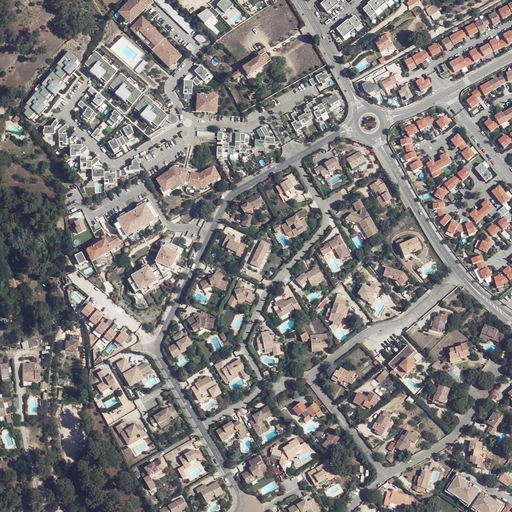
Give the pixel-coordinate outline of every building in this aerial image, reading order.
[(127,19),(130,22),(144,10),(141,8),(150,0),(129,0),(116,12),(123,19),(127,19)] [(150,0),(141,8),(144,10),(154,2),(151,0),(150,0)] [(189,34),(194,28),(163,0),(155,0),(154,1),(189,34)] [(218,7),(214,10),(221,17),(233,5),(228,1),(227,2),(224,0),(221,0),(216,5),(218,7)] [(326,0),(325,0),(320,4),(328,13),(333,8),(326,0)] [(335,0),(326,0),(333,8),(339,4),(338,3),(335,0)] [(373,0),(372,0),(367,4),(368,5),(375,13),(380,8),(373,0)] [(375,13),(368,5),(363,10),(370,18),(375,14),(375,13)] [(435,5),(425,10),(428,16),(438,12),(435,5)] [(495,14),(498,20),(502,18),(503,20),(511,15),(507,7),(495,14)] [(420,16),(416,9),(412,13),(415,19),(420,16)] [(485,19),(488,25),(492,23),(494,27),(500,23),(498,20),(495,14),(485,19)] [(361,25),(354,16),(349,21),(355,29),(356,30),(361,25)] [(181,56),(142,17),(131,26),(137,32),(135,34),(144,43),(146,41),(156,50),(153,52),(165,64),(167,62),(171,65),(176,65),(176,61),(181,56)] [(475,25),(480,34),(487,31),(485,27),(488,25),(485,19),(475,25)] [(349,21),(348,20),(342,25),(349,34),(355,29),(349,21)] [(349,34),(342,25),(336,30),(343,38),(349,34)] [(461,32),(465,37),(468,36),(469,38),(478,33),(474,25),(461,32)] [(449,38),(454,46),(462,41),(461,39),(465,37),(461,32),(449,38)] [(501,41),(504,47),(511,42),(511,36),(510,33),(510,32),(503,35),(505,39),(501,41)] [(203,41),(205,39),(198,33),(194,38),(197,40),(200,41),(203,41)] [(386,46),(387,49),(391,47),(385,36),(379,40),(380,42),(376,45),(379,50),(386,46)] [(438,45),(441,50),(445,48),(447,52),(453,48),(448,39),(438,45)] [(489,42),(494,52),(504,47),(501,41),(497,43),(496,39),(489,42)] [(144,43),(153,52),(156,50),(146,41),(144,43)] [(194,49),(193,47),(189,42),(185,47),(192,53),(193,51),(194,49)] [(424,51),(427,57),(431,55),(432,57),(440,53),(436,45),(424,51)] [(477,53),(481,59),(492,53),(488,45),(480,49),(481,51),(477,53)] [(467,59),(471,65),(481,59),(477,53),(475,50),(469,53),(471,57),(467,59)] [(69,71),(77,61),(67,52),(58,62),(59,63),(54,69),(56,70),(53,73),(51,72),(40,84),(42,85),(41,86),(39,83),(34,88),(37,90),(26,103),(27,104),(25,107),(26,109),(24,112),(28,119),(28,118),(29,119),(35,113),(36,114),(38,111),(37,111),(46,101),(45,99),(50,93),(51,94),(54,91),(53,91),(62,81),(60,79),(66,73),(67,74),(69,71)] [(94,52),(84,64),(90,69),(88,71),(93,75),(94,75),(98,79),(100,77),(106,82),(116,72),(107,64),(110,61),(103,56),(101,58),(94,52)] [(270,60),(265,52),(258,56),(242,67),(245,72),(247,75),(270,60)] [(412,58),(416,66),(425,62),(423,60),(427,57),(424,52),(412,58)] [(455,61),(461,70),(471,65),(467,59),(464,61),(462,57),(455,61)] [(411,59),(404,63),(409,72),(416,69),(411,59)] [(60,79),(62,81),(68,75),(69,76),(80,64),(77,61),(69,71),(67,74),(66,73),(60,79)] [(448,71),(450,75),(461,70),(455,61),(449,64),(451,68),(447,69),(448,71)] [(142,69),(140,63),(134,70),(138,74),(142,69)] [(195,77),(200,82),(203,79),(203,80),(209,74),(200,64),(194,70),(198,74),(195,77)] [(245,72),(242,67),(231,75),(233,79),(245,72)] [(331,78),(326,69),(319,73),(320,74),(317,76),(319,80),(321,79),(322,80),(325,78),(327,80),(331,78)] [(113,75),(117,78),(121,73),(117,70),(113,75)] [(449,80),(449,79),(451,78),(448,71),(440,75),(442,77),(445,79),(446,79),(448,79),(449,80)] [(503,77),(505,83),(509,82),(511,81),(511,72),(507,73),(508,75),(503,77)] [(126,80),(120,74),(110,86),(116,91),(114,94),(118,97),(119,97),(124,101),(126,99),(132,104),(141,94),(132,86),(135,83),(128,77),(126,80)] [(106,82),(100,77),(98,79),(104,85),(106,82)] [(387,80),(382,83),(389,94),(391,93),(392,95),(395,94),(393,91),(397,90),(395,86),(399,84),(395,77),(391,79),(391,80),(388,82),(387,80)] [(505,83),(503,77),(498,79),(497,79),(489,83),(494,91),(502,86),(501,85),(505,83)] [(416,83),(421,92),(431,87),(428,81),(424,83),(422,79),(416,83)] [(191,93),(192,80),(184,80),(183,93),(191,93)] [(370,80),(362,84),(369,96),(376,92),(370,80)] [(63,82),(62,81),(53,91),(54,91),(51,94),(50,93),(45,99),(46,101),(47,101),(52,95),(53,96),(61,87),(60,86),(63,82)] [(485,95),(494,91),(489,83),(482,87),(477,90),(481,96),(484,94),(485,95)] [(106,101),(90,87),(87,91),(95,98),(90,103),(96,108),(98,106),(100,107),(106,101)] [(481,96),(477,90),(473,93),(475,95),(467,101),(473,109),(481,103),(477,98),(481,96)] [(249,99),(257,94),(255,91),(247,95),(249,99)] [(138,100),(141,102),(147,95),(144,93),(138,100)] [(324,102),(323,103),(328,113),(332,111),(327,103),(329,102),(330,104),(332,104),(333,106),(340,102),(339,100),(340,100),(337,93),(329,97),(328,97),(322,100),(324,102)] [(218,95),(197,94),(196,108),(217,109),(218,95)] [(152,102),(146,96),(135,108),(142,113),(140,116),(155,129),(158,125),(160,127),(165,119),(167,116),(158,108),(161,105),(154,99),(152,102)] [(44,106),(48,102),(47,101),(46,101),(37,111),(38,111),(36,114),(39,116),(46,107),(44,106)] [(96,115),(80,101),(77,105),(85,111),(80,117),(85,122),(88,119),(91,121),(96,115)] [(328,113),(323,103),(316,106),(318,109),(314,112),(317,119),(328,113)] [(307,112),(299,117),(304,126),(307,124),(307,123),(311,121),(310,119),(314,117),(311,111),(309,106),(305,109),(307,112)] [(123,118),(114,110),(111,114),(112,115),(106,121),(111,126),(117,119),(119,121),(123,118)] [(299,117),(295,111),(292,113),(296,121),(288,125),(291,131),(295,128),(298,134),(303,132),(301,128),(304,126),(299,117)] [(165,119),(171,123),(174,124),(176,122),(177,120),(177,117),(171,112),(167,116),(165,119)] [(511,119),(508,113),(505,115),(504,113),(496,118),(497,120),(501,126),(511,119)] [(428,125),(432,124),(429,117),(417,123),(420,129),(421,131),(429,127),(428,125)] [(437,122),(443,129),(450,124),(444,117),(437,122)] [(53,131),(52,131),(52,127),(56,127),(61,121),(57,118),(51,127),(44,127),(44,137),(52,137),(52,135),(54,135),(54,134),(54,132),(54,131),(53,131)] [(492,133),(501,126),(497,120),(494,123),(491,120),(486,125),(492,133)] [(406,130),(410,137),(418,133),(417,131),(420,129),(417,123),(406,130)] [(69,128),(66,125),(59,131),(59,147),(70,147),(70,145),(70,142),(67,142),(67,134),(63,134),(63,133),(69,128)] [(122,137),(121,137),(125,145),(130,143),(129,141),(135,138),(131,130),(132,129),(130,125),(119,131),(122,137)] [(270,134),(265,125),(261,128),(265,136),(265,146),(272,146),(272,143),(277,144),(281,141),(277,135),(275,137),(270,137),(270,134)] [(97,128),(91,135),(94,138),(100,131),(97,128)] [(265,136),(261,128),(257,130),(261,137),(261,142),(258,142),(258,143),(256,143),(256,146),(251,146),(251,149),(253,153),(259,149),(265,150),(265,146),(265,136)] [(240,152),(241,133),(236,133),(236,145),(233,144),(233,146),(229,146),(229,153),(240,153),(240,152)] [(245,133),(241,133),(240,152),(244,152),(247,156),(253,153),(251,149),(251,146),(248,146),(248,144),(245,144),(245,133)] [(462,149),(467,145),(459,135),(452,140),(458,148),(459,146),(462,149)] [(511,142),(511,135),(508,137),(507,135),(499,141),(505,148),(511,142)] [(125,145),(121,137),(115,141),(114,140),(106,144),(108,148),(110,147),(114,155),(120,151),(118,147),(121,146),(121,147),(125,145)] [(407,150),(414,148),(412,138),(401,140),(403,146),(406,145),(407,150)] [(85,146),(82,143),(80,145),(70,145),(70,147),(70,156),(76,156),(76,155),(80,155),(80,150),(85,146)] [(228,154),(229,144),(223,143),(223,147),(218,147),(217,156),(222,155),(222,154),(228,154)] [(476,155),(467,145),(462,149),(465,153),(463,154),(469,161),(476,155)] [(414,148),(407,150),(409,154),(406,156),(408,161),(413,159),(418,157),(414,148)] [(353,168),(367,161),(361,151),(359,152),(357,149),(348,154),(350,157),(348,159),(353,168)] [(443,169),(453,163),(448,154),(441,157),(443,160),(439,162),(443,169)] [(331,169),(339,165),(340,163),(336,157),(315,168),(319,174),(323,172),(325,176),(333,172),(331,169)] [(424,167),(419,157),(418,157),(413,159),(414,164),(411,166),(414,172),(424,167)] [(87,158),(80,158),(80,170),(92,170),(92,167),(92,162),(87,162),(87,158)] [(127,168),(123,170),(126,176),(129,175),(134,175),(134,174),(139,174),(139,165),(141,164),(138,160),(132,164),(131,168),(127,168)] [(433,174),(443,169),(439,162),(436,164),(434,161),(428,165),(433,174)] [(476,169),(481,175),(488,170),(483,163),(476,169)] [(165,177),(158,182),(162,188),(160,189),(162,193),(164,191),(165,193),(172,188),(174,191),(181,186),(188,188),(188,186),(197,188),(205,189),(206,187),(209,185),(218,179),(217,178),(220,176),(218,173),(217,174),(213,167),(206,171),(207,174),(204,176),(204,175),(200,174),(191,172),(191,174),(187,173),(188,172),(184,171),(184,169),(176,167),(163,176),(165,177)] [(455,177),(460,182),(463,180),(464,181),(470,176),(468,173),(465,169),(455,177)] [(104,171),(92,170),(92,180),(97,180),(97,179),(104,179),(104,174),(104,171)] [(481,175),(487,182),(493,177),(488,170),(481,175)] [(295,181),(299,179),(294,171),(284,177),(286,181),(279,185),(283,192),(286,190),(291,199),(301,193),(297,184),(295,181)] [(110,174),(104,174),(104,179),(104,186),(116,185),(116,174),(112,174),(112,175),(110,175),(110,174)] [(445,185),(451,191),(457,186),(456,185),(460,182),(455,177),(445,185)] [(381,196),(377,198),(382,208),(388,205),(387,203),(392,200),(384,184),(381,185),(379,181),(370,186),(372,190),(374,190),(374,192),(378,190),(381,196)] [(450,190),(445,185),(441,189),(440,189),(436,196),(443,200),(447,193),(450,190)] [(493,192),(498,199),(505,193),(500,187),(493,192)] [(165,193),(164,191),(162,193),(165,197),(174,191),(172,188),(165,193)] [(498,199),(504,205),(510,200),(505,193),(498,199)] [(251,209),(253,209),(251,206),(258,202),(255,196),(247,201),(248,203),(241,207),(247,217),(246,222),(243,221),(241,225),(249,228),(253,217),(251,214),(253,212),(251,209)] [(353,212),(350,216),(355,218),(360,224),(368,237),(378,232),(371,217),(367,217),(367,215),(367,212),(361,200),(354,204),(358,211),(363,209),(364,210),(362,217),(353,212)] [(486,216),(495,209),(489,201),(483,205),(485,208),(482,211),(486,216)] [(113,225),(120,237),(125,235),(126,237),(130,234),(131,235),(132,235),(133,235),(136,233),(137,232),(136,230),(140,228),(145,225),(146,227),(148,225),(149,224),(148,223),(152,221),(151,219),(156,216),(148,203),(144,205),(145,206),(144,206),(143,206),(142,206),(137,209),(135,210),(131,212),(131,213),(125,216),(121,219),(117,221),(118,223),(117,223),(113,225)] [(440,215),(446,212),(445,209),(445,203),(434,204),(435,209),(438,209),(440,215)] [(306,209),(295,215),(295,216),(298,220),(302,217),(308,213),(306,209)] [(478,223),(486,216),(482,211),(479,213),(477,210),(471,215),(478,223)] [(446,227),(453,219),(448,215),(446,212),(440,215),(443,220),(441,223),(446,227)] [(296,237),(304,232),(299,222),(298,220),(295,216),(287,221),(288,223),(282,226),(287,235),(293,232),(296,237)] [(508,221),(506,218),(496,226),(500,231),(503,229),(504,230),(511,225),(508,221)] [(81,219),(74,222),(76,228),(75,229),(78,235),(87,230),(81,219)] [(299,222),(304,232),(305,231),(305,229),(308,227),(304,220),(303,220),(299,222)] [(457,231),(462,232),(463,225),(460,224),(453,221),(448,231),(455,234),(457,231)] [(463,225),(462,232),(468,232),(470,235),(476,233),(473,223),(466,225),(463,225)] [(494,237),(500,231),(496,226),(494,225),(488,231),(486,228),(483,231),(488,236),(491,234),(494,237)] [(241,257),(246,247),(240,245),(234,241),(236,237),(228,233),(223,243),(230,246),(229,249),(236,252),(235,254),(241,257)] [(101,236),(103,240),(98,242),(87,249),(85,250),(91,262),(110,250),(111,250),(110,249),(120,243),(116,236),(111,239),(109,236),(106,237),(104,234),(101,236)] [(341,260),(350,254),(340,237),(334,240),(335,241),(325,247),(325,248),(321,251),(323,256),(335,250),(341,260)] [(493,242),(489,237),(485,242),(483,241),(480,249),(488,253),(491,245),(493,242)] [(412,253),(421,249),(416,238),(404,244),(402,238),(395,242),(397,247),(398,246),(402,254),(411,251),(412,253)] [(86,248),(87,249),(98,242),(96,239),(87,245),(86,246),(87,247),(86,248),(86,247),(85,248),(86,248)] [(262,254),(265,256),(271,244),(263,240),(262,244),(260,243),(251,262),(260,267),(264,259),(261,257),(262,254)] [(161,247),(159,246),(154,261),(155,262),(154,263),(153,264),(153,265),(149,267),(148,268),(147,267),(142,270),(139,272),(139,271),(131,276),(132,277),(127,279),(134,290),(138,287),(140,290),(140,289),(141,291),(144,289),(146,291),(150,289),(148,286),(152,284),(153,286),(154,286),(155,286),(158,284),(157,284),(158,283),(159,283),(161,282),(158,276),(171,269),(173,270),(175,266),(174,265),(174,264),(175,265),(177,261),(176,260),(177,259),(175,259),(177,255),(175,254),(176,253),(175,253),(177,248),(164,243),(162,247),(161,247)] [(74,257),(79,266),(86,262),(80,253),(74,257)] [(472,259),(474,264),(478,263),(479,268),(485,265),(482,256),(472,259)] [(485,280),(493,276),(489,268),(487,269),(485,265),(479,268),(485,280)] [(303,274),(300,276),(304,283),(307,281),(310,280),(312,284),(318,281),(319,282),(325,279),(318,266),(313,269),(314,269),(315,272),(311,273),(310,271),(307,273),(307,272),(303,274)] [(402,285),(408,280),(401,273),(386,267),(383,275),(398,280),(402,285)] [(205,280),(209,287),(215,286),(225,290),(229,283),(221,279),(224,273),(216,270),(214,274),(211,275),(212,278),(209,279),(205,280)] [(495,278),(498,289),(505,287),(504,284),(510,282),(505,276),(502,278),(502,276),(495,278)] [(203,288),(209,287),(205,280),(201,281),(203,288)] [(256,294),(252,290),(246,293),(243,289),(242,286),(243,283),(238,280),(235,288),(234,290),(235,292),(231,293),(227,301),(228,303),(231,305),(233,301),(236,302),(239,297),(245,295),(253,299),(256,294)] [(374,291),(377,292),(380,287),(371,283),(369,286),(363,284),(357,294),(360,295),(360,298),(366,300),(368,301),(374,291)] [(379,293),(377,292),(374,291),(368,301),(366,300),(365,302),(373,306),(379,293)] [(297,310),(301,308),(294,296),(285,301),(282,296),(274,301),(275,303),(279,303),(282,307),(277,310),(281,316),(285,313),(284,310),(288,308),(290,311),(295,308),(297,310)] [(340,318),(342,311),(345,300),(336,298),(333,309),(329,308),(327,320),(339,323),(340,318)] [(88,302),(85,299),(81,305),(84,307),(80,311),(86,316),(88,314),(91,311),(93,308),(87,303),(88,302)] [(318,306),(321,309),(327,302),(325,299),(318,306)] [(91,316),(88,319),(95,324),(97,321),(102,315),(98,312),(100,311),(97,308),(93,313),(91,316)] [(450,316),(452,311),(445,308),(443,312),(440,312),(439,316),(437,315),(432,328),(442,332),(444,327),(446,328),(448,324),(445,322),(448,315),(450,316)] [(205,318),(202,318),(199,318),(196,320),(195,317),(194,316),(187,320),(194,331),(200,327),(212,329),(214,318),(207,317),(205,318)] [(97,326),(94,329),(101,334),(102,332),(105,329),(111,321),(109,318),(104,323),(101,321),(99,323),(97,326)] [(117,325),(114,322),(107,331),(105,334),(103,336),(109,341),(112,337),(114,334),(116,333),(112,330),(117,325)] [(498,345),(502,336),(497,334),(497,332),(488,329),(489,328),(483,327),(479,341),(485,342),(485,341),(498,345)] [(281,351),(279,342),(276,343),(275,340),(273,332),(269,333),(268,329),(260,331),(261,337),(256,338),(258,345),(263,344),(264,347),(271,346),(272,350),(273,353),(281,351)] [(310,336),(306,330),(299,334),(303,341),(310,336)] [(127,342),(131,337),(128,334),(127,336),(121,331),(117,336),(114,339),(120,344),(124,340),(127,342)] [(180,353),(186,350),(192,346),(187,337),(185,338),(182,333),(174,337),(178,343),(176,345),(169,349),(167,352),(173,360),(177,357),(175,353),(178,351),(180,353)] [(311,347),(319,348),(327,348),(328,336),(311,336),(311,347)] [(78,342),(65,341),(65,351),(78,352),(78,342)] [(460,357),(460,359),(470,356),(467,343),(461,344),(461,346),(450,348),(450,352),(449,353),(450,359),(460,357)] [(390,373),(394,377),(397,374),(402,379),(415,365),(410,359),(415,353),(408,346),(389,365),(392,370),(390,373)] [(27,359),(23,359),(22,377),(38,377),(38,366),(35,366),(35,359),(32,359),(32,357),(28,357),(27,359)] [(14,378),(13,371),(7,371),(5,359),(0,358),(0,362),(0,364),(0,363),(0,376),(0,379),(14,378)] [(226,380),(236,375),(238,373),(243,370),(238,361),(232,364),(233,366),(230,369),(228,366),(225,368),(221,362),(214,366),(218,373),(221,372),(226,380)] [(148,362),(138,367),(141,373),(152,368),(148,362)] [(436,374),(442,368),(435,362),(430,368),(436,374)] [(129,370),(138,366),(137,363),(123,370),(130,384),(143,377),(142,374),(133,379),(129,370)] [(141,373),(138,367),(138,366),(129,370),(133,379),(142,374),(141,373)] [(100,370),(109,386),(110,385),(113,390),(119,386),(111,374),(107,376),(103,368),(100,370)] [(345,379),(351,384),(353,385),(356,380),(353,378),(356,374),(352,371),(351,374),(343,369),(340,372),(339,371),(332,380),(338,383),(339,381),(342,383),(345,379)] [(380,383),(389,373),(384,369),(376,379),(380,383)] [(102,381),(98,384),(101,390),(109,386),(100,370),(97,372),(102,381)] [(243,370),(238,373),(242,380),(247,377),(243,370)] [(239,380),(236,375),(226,380),(230,385),(239,380)] [(202,397),(200,395),(208,391),(214,388),(208,378),(201,382),(197,384),(194,386),(195,387),(191,390),(198,401),(202,399),(202,397)] [(347,389),(351,384),(345,379),(342,383),(341,385),(347,389)] [(447,397),(451,389),(440,384),(437,394),(432,392),(429,399),(434,401),(434,399),(443,402),(446,397),(447,397)] [(214,388),(208,391),(209,393),(212,398),(220,394),(215,387),(214,388)] [(493,391),(488,397),(492,400),(494,397),(497,400),(499,396),(493,391)] [(374,406),(380,397),(371,392),(368,396),(360,392),(354,402),(364,407),(365,406),(370,408),(371,405),(374,406)] [(173,401),(165,407),(169,414),(172,413),(173,415),(180,412),(173,401)] [(318,419),(323,415),(315,404),(312,406),(307,410),(305,407),(302,402),(297,406),(297,407),(295,409),(300,415),(301,414),(304,419),(309,416),(312,419),(315,416),(318,419)] [(169,414),(165,407),(150,416),(151,419),(156,416),(158,420),(160,423),(164,421),(163,418),(169,414)] [(263,425),(265,424),(263,421),(268,418),(263,408),(259,410),(260,411),(255,414),(256,416),(252,418),(249,420),(258,437),(267,433),(263,425)] [(439,409),(435,414),(442,419),(446,415),(439,409)] [(497,430),(502,422),(505,418),(496,411),(487,423),(494,428),(492,430),(489,428),(486,431),(493,436),(497,430)] [(383,437),(392,421),(389,419),(391,415),(386,412),(384,416),(383,416),(378,424),(376,423),(374,428),(379,431),(378,433),(383,437)] [(305,424),(312,419),(309,416),(302,421),(305,424)] [(168,418),(164,421),(160,423),(161,426),(170,421),(168,418)] [(121,426),(129,443),(138,437),(131,425),(129,427),(125,419),(119,423),(121,426)] [(131,425),(138,437),(139,436),(138,433),(143,430),(139,424),(137,421),(131,425)] [(239,431),(242,429),(238,421),(230,425),(228,421),(224,424),(226,428),(223,429),(221,426),(215,429),(222,440),(229,436),(228,435),(231,433),(232,435),(236,432),(234,430),(237,428),(239,431)] [(142,422),(139,424),(143,430),(138,433),(139,436),(148,432),(142,422)] [(506,424),(502,422),(497,430),(500,432),(506,424)] [(128,443),(129,443),(121,426),(119,423),(116,425),(120,432),(121,431),(128,443)] [(332,444),(338,438),(332,433),(335,430),(331,427),(325,434),(328,436),(320,445),(328,452),(334,446),(332,444)] [(405,437),(409,432),(404,429),(400,434),(402,435),(405,437)] [(418,439),(409,432),(405,437),(402,435),(397,443),(395,441),(394,443),(392,442),(388,448),(393,452),(397,448),(403,452),(406,449),(408,451),(411,446),(410,445),(412,441),(415,443),(418,439)] [(296,438),(292,440),(298,450),(301,448),(296,438)] [(288,448),(292,454),(294,453),(294,452),(298,450),(292,440),(288,443),(289,443),(288,444),(291,447),(288,448)] [(484,442),(471,440),(469,450),(472,450),(471,460),(474,460),(474,463),(482,464),(484,453),(482,452),(484,442)] [(287,458),(292,454),(288,448),(287,449),(285,446),(281,449),(279,448),(272,448),(271,456),(278,458),(279,454),(282,455),(281,458),(280,462),(285,464),(287,458)] [(189,451),(193,459),(198,456),(201,460),(206,457),(201,449),(196,452),(194,448),(189,451)] [(191,460),(193,459),(189,451),(180,457),(185,464),(191,461),(191,460)] [(288,460),(293,457),(292,454),(287,458),(285,464),(280,462),(280,463),(286,471),(288,460)] [(391,465),(395,459),(390,455),(386,461),(391,465)] [(160,456),(152,461),(155,467),(163,462),(160,456)] [(257,463),(252,466),(254,469),(251,471),(250,469),(242,474),(245,478),(249,476),(251,479),(255,476),(257,475),(259,478),(264,475),(263,472),(267,469),(259,456),(254,459),(257,463)] [(155,467),(152,461),(144,466),(145,468),(142,470),(147,481),(152,478),(149,473),(153,471),(156,468),(155,467)] [(163,462),(155,467),(156,468),(157,471),(165,466),(163,462)] [(310,472),(317,484),(325,479),(326,480),(331,477),(323,464),(310,472)] [(432,474),(428,472),(424,471),(423,470),(420,477),(417,476),(415,482),(418,482),(416,488),(423,491),(424,488),(429,490),(431,485),(429,484),(425,483),(425,480),(429,481),(432,474)] [(313,486),(317,484),(310,472),(307,474),(313,486)] [(506,475),(501,482),(504,484),(508,488),(511,482),(511,479),(509,477),(506,475)] [(470,485),(458,476),(448,490),(468,505),(479,492),(473,487),(474,486),(471,484),(470,485)] [(208,486),(212,494),(215,492),(218,496),(226,491),(219,480),(208,486)] [(208,486),(206,482),(197,487),(199,491),(202,489),(209,501),(214,498),(211,494),(212,494),(208,486)] [(392,492),(392,493),(391,495),(390,501),(404,505),(406,499),(407,496),(392,492)] [(184,494),(174,500),(181,511),(185,508),(184,508),(181,503),(187,499),(184,494)] [(482,494),(471,508),(477,511),(495,511),(499,507),(488,499),(489,497),(486,495),(485,496),(482,494)] [(190,504),(187,499),(181,503),(184,508),(190,504)] [(318,511),(320,511),(314,501),(309,504),(308,501),(307,499),(298,504),(299,506),(296,507),(295,505),(294,504),(289,507),(291,511),(303,511),(307,510),(308,511),(318,511)] [(178,511),(181,511),(174,500),(162,507),(164,511),(173,511),(175,511),(178,511)] [(507,511),(511,506),(511,505),(509,503),(502,511),(507,511)]
